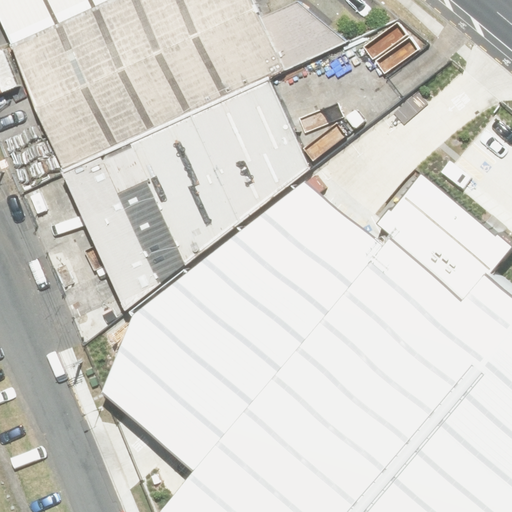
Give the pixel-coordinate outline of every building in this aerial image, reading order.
[(0,0),(0,21),(49,0),(0,0)] [(49,0),(0,21),(0,25),(50,141),(256,52),(267,47),(246,0),(49,0)] [(423,45),(399,21),(383,37),(407,61),(423,45)] [(398,67),(380,39),(365,49),(382,77),(398,67)] [(256,52),(50,141),(113,288),(300,152),(256,52)] [(163,511),(511,511),(511,278),(498,267),(511,252),(511,230),(446,177),(432,166),(379,220),(300,160),(135,284),(116,369),(193,434),(149,482),(163,511)]
